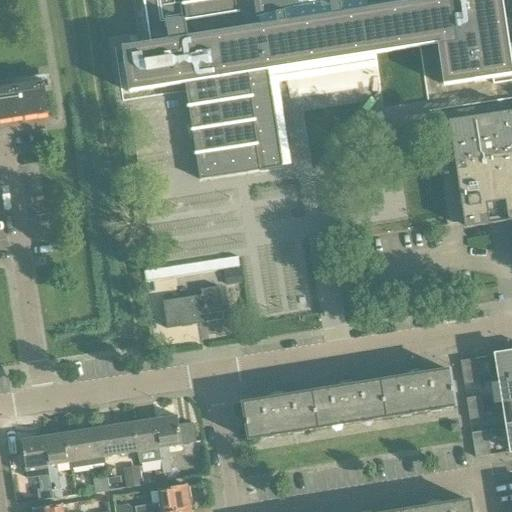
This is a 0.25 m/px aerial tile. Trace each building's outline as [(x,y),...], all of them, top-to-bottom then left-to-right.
[(144,0),(151,45),(123,49),(130,92),(186,83),(201,181),(255,172),(260,171),(283,167),(268,70),(419,46),(420,46),(438,44),(444,85),(492,78),(493,78),(511,74),(511,71),(501,0),(430,0),(431,1),(369,11),(367,2),(370,2),(369,0),(253,0),(257,20),(259,19),(261,28),(242,30),(237,0),(144,0)] [(0,83),(0,122),(48,115),(42,77),(0,83)] [(511,112),(448,122),(449,122),(465,229),(511,221),(511,112)] [(206,315),(223,313),(219,288),(200,290),(201,296),(163,302),(167,330),(207,324),(206,315)] [(491,376),(499,375),(500,381),(511,378),(511,353),(488,357),(491,376)] [(460,361),(464,386),(479,384),(475,359),(460,361)] [(449,370),(419,375),(419,372),(414,373),(420,412),(455,407),(449,370)] [(410,377),(380,381),(386,418),(420,412),(414,373),(409,374),(410,377)] [(511,378),(500,381),(503,404),(511,402),(511,378)] [(380,381),(350,386),(350,383),(345,384),(351,423),(386,418),(380,381)] [(341,387),(311,392),(317,428),(351,423),(345,384),(340,385),(341,387)] [(311,392),(282,397),(281,394),(277,395),(277,398),(283,434),(317,428),(311,392)] [(272,395),(272,398),(242,403),(248,439),(283,434),(277,398),(277,395),(272,395)] [(466,399),(468,410),(482,408),(481,397),(466,399)] [(511,402),(503,404),(507,428),(511,427),(511,402)] [(482,408),(468,410),(469,421),(484,418),(482,408)] [(164,419),(155,421),(159,449),(161,461),(163,474),(165,482),(180,479),(179,472),(172,473),(168,448),(182,446),(177,417),(175,418),(175,415),(164,417),(164,419)] [(155,421),(133,424),(138,453),(140,465),(153,462),(161,461),(159,449),(155,421)] [(133,424),(99,430),(104,458),(138,453),(133,424)] [(458,424),(450,425),(451,432),(459,431),(458,424)] [(99,430),(65,435),(70,463),(71,469),(105,464),(104,458),(99,430)] [(471,434),(475,458),(490,456),(486,431),(471,434)] [(65,435),(44,439),(48,467),(52,492),(53,500),(62,498),(60,490),(56,466),(70,463),(65,435)] [(44,439),(21,442),(27,479),(39,478),(41,491),(38,491),(39,502),(53,500),(52,492),(48,467),(44,439)] [(128,506),(114,508),(114,511),(168,511),(190,509),(187,486),(158,491),(161,505),(136,509),(132,509),(132,508),(128,506)] [(439,503),(434,503),(435,511),(471,511),(470,501),(440,505),(439,503)] [(430,507),(400,511),(435,511),(434,503),(430,504),(430,507)]
